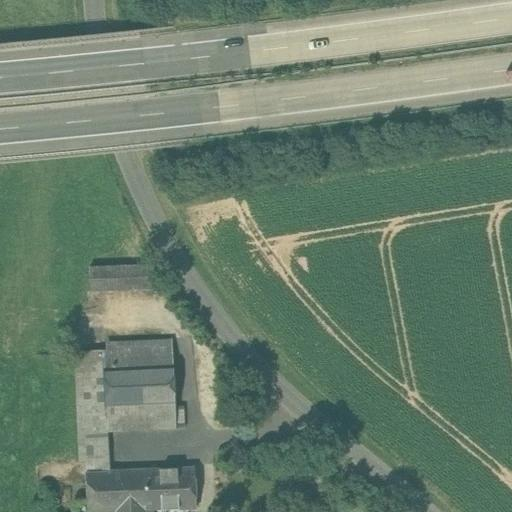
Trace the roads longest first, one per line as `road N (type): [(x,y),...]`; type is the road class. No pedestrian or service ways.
road 1 (tertiary): [(422,511),(249,359),(207,309),(145,204),(99,62),(95,0)]
road 2 (motorway): [(511,17),(0,76)]
road 3 (motorway): [(0,128),(511,69)]
